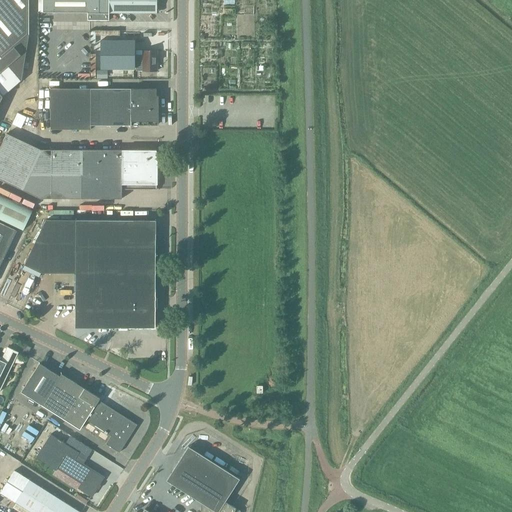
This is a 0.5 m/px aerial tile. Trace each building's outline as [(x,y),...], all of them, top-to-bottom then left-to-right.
[(0,0),(0,56),(1,58),(21,81),(29,35),(28,0),(0,0)] [(42,0),(43,13),(87,13),(87,21),(109,21),(109,13),(157,13),(156,0),(42,0)] [(134,69),(134,41),(100,41),(101,69),(134,69)] [(157,52),(143,51),(143,56),(136,56),(136,71),(143,71),(143,72),(157,72),(157,52)] [(0,102),(3,97),(21,81),(1,58),(0,56),(0,102)] [(155,106),(156,89),(90,89),(90,91),(80,91),(80,109),(50,109),(50,129),(90,130),(90,126),(158,126),(158,106),(155,106)] [(27,119),(31,120),(33,111),(24,109),(20,131),(25,131),(27,119)] [(0,147),(0,180),(40,200),(81,199),(121,199),(121,190),(155,190),(156,179),(160,177),(160,173),(156,170),(156,151),(81,151),(41,151),(7,134),(0,147)] [(0,220),(23,231),(32,212),(0,196),(0,220)] [(45,221),(35,244),(24,266),(41,273),(75,273),(75,328),(155,329),(155,221),(45,221)] [(0,266),(17,232),(0,223),(0,266)] [(119,347),(119,334),(110,334),(110,347),(119,347)] [(0,390),(18,353),(7,348),(1,361),(0,360),(0,390)] [(39,364),(21,393),(80,430),(86,421),(114,439),(109,447),(119,453),(137,425),(128,420),(126,423),(119,418),(120,417),(105,408),(101,415),(93,410),(100,399),(61,374),(59,377),(39,364)] [(69,425),(66,430),(74,435),(76,430),(69,425)] [(75,459),(79,453),(50,435),(35,458),(56,471),(57,469),(81,484),(78,488),(91,497),(104,478),(75,459)] [(203,504),(200,508),(200,511),(234,511),(236,509),(225,502),(239,479),(188,447),(166,481),(203,504)] [(0,493),(29,511),(78,511),(14,471),(0,492),(0,493)]
